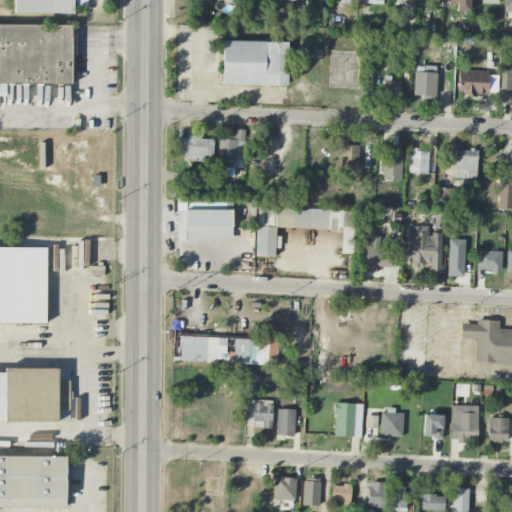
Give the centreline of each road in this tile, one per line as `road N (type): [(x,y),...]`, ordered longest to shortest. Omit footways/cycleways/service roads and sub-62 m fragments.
road 1 (secondary): [(146,0),(144,511)]
road 2 (residential): [(511,470),(144,451)]
road 3 (residential): [(511,299),(145,280)]
road 4 (residential): [(511,130),(146,110)]
